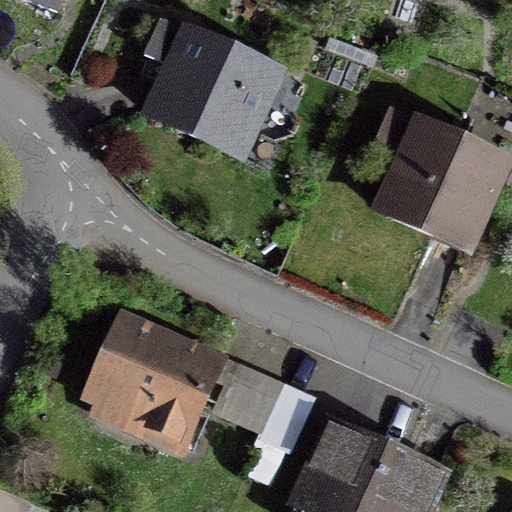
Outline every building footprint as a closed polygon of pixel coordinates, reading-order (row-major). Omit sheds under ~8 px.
[(60,0),(5,0),(54,17),(60,0)] [(144,61),(172,74),(150,124),(235,162),(271,81),(158,30),(144,61)] [(464,257),(502,171),(416,133),(378,218),(464,257)] [(140,436),(179,453),(215,372),(119,329),(87,400),(144,426),(140,436)] [(221,419),(261,437),(251,458),(275,469),(302,406),(291,401),(280,396),(240,378),(221,419)] [(422,511),(436,482),(331,435),(295,511),(422,511)]
